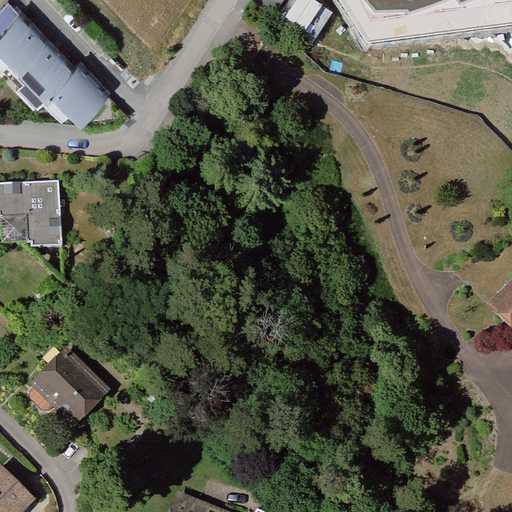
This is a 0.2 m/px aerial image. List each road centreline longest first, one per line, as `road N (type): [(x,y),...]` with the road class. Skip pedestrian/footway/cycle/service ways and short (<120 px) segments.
road 1 (residential): [(157,123),(139,146),(0,136)]
road 2 (residential): [(157,123),(232,0)]
